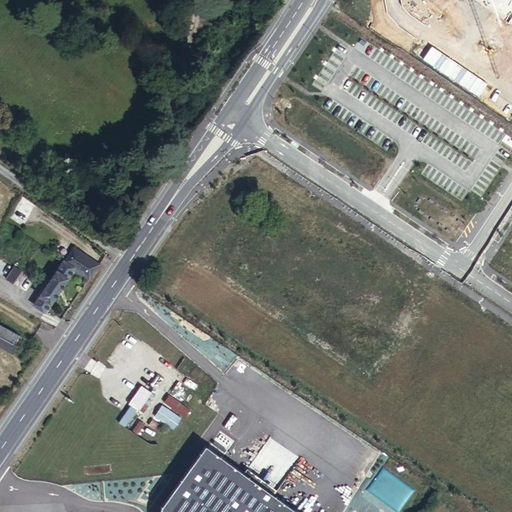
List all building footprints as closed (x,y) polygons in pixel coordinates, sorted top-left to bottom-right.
[(100,266),(97,264),(74,250),(66,263),(64,261),(34,305),(46,313),(75,270),(90,280),(90,279),(100,266)] [(21,271),(15,266),(6,278),(13,283),(21,271)] [(0,345),(14,353),(23,336),(0,323),(0,345)] [(136,415),(148,396),(155,401),(164,388),(160,385),(164,379),(156,373),(130,411),(136,415)] [(205,397),(182,381),(177,389),(200,405),(205,397)] [(175,392),(167,404),(187,417),(195,406),(175,392)] [(175,414),(165,407),(161,413),(171,420),(175,414)] [(157,412),(151,408),(144,419),(149,423),(157,412)] [(301,511),(206,443),(162,505),(160,511),(301,511)]
